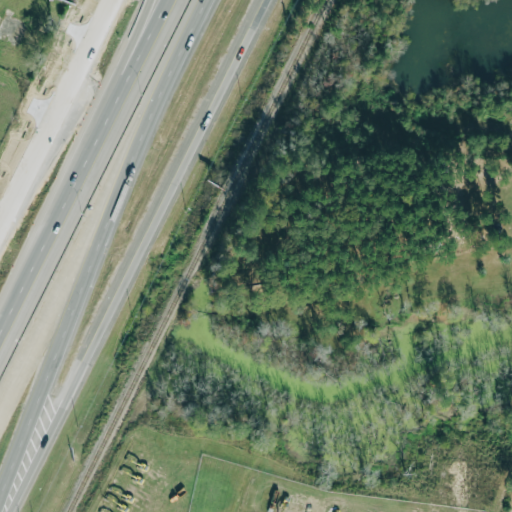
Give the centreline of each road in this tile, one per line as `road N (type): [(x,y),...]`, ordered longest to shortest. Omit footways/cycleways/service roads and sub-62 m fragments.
road 1 (primary): [(11,511),(272,0)]
road 2 (motorway): [(0,499),(133,154),(210,0)]
road 3 (primary): [(118,0),(18,214)]
road 4 (motorway): [(143,16),(18,214)]
